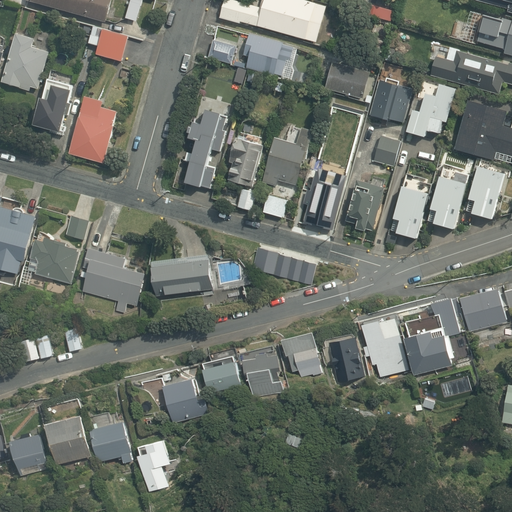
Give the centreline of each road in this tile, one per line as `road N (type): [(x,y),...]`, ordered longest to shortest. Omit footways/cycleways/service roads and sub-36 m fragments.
road 1 (residential): [(0,385),(388,278)]
road 2 (residential): [(388,278),(370,261),(134,195)]
road 3 (residential): [(134,195),(187,0)]
road 4 (residential): [(134,195),(0,159)]
road 5 (residential): [(388,278),(511,229)]
road 6 (residential): [(511,274),(404,291),(388,278)]
